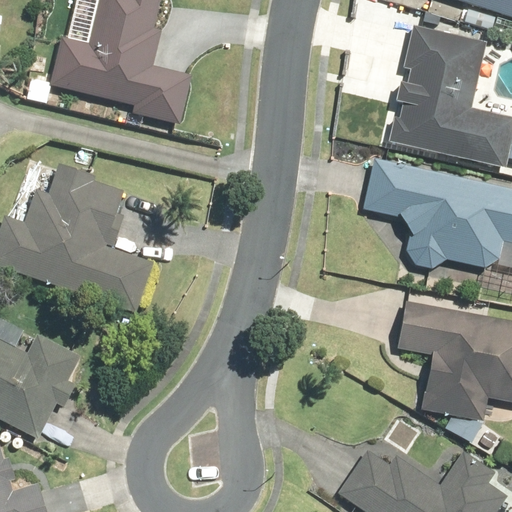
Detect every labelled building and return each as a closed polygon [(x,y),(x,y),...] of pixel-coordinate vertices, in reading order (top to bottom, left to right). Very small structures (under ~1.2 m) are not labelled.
[(48,88),(184,123),(198,68),(156,57),(171,0),(99,0),(89,38),(64,31),(48,88)] [(511,0),(453,0),(511,19),(511,0)] [(500,21),(466,10),(462,26),(496,36),(500,21)] [(488,41),(409,26),(385,145),(511,170),(511,117),(474,110),(488,41)] [(511,184),(376,157),(365,212),(408,221),(402,252),(511,274),(511,184)] [(9,210),(0,235),(0,264),(139,313),(159,257),(114,242),(131,192),(61,168),(52,193),(36,188),(26,216),(9,210)] [(511,315),(407,296),(397,350),(435,357),(425,409),(487,421),(491,396),(511,399),(511,315)] [(0,417),(48,442),(91,360),(0,312),(0,417)] [(57,511),(51,478),(12,485),(4,440),(0,441),(0,511),(57,511)] [(373,440),(337,493),(365,511),(496,511),(511,488),(511,478),(467,449),(442,486),(373,440)]
